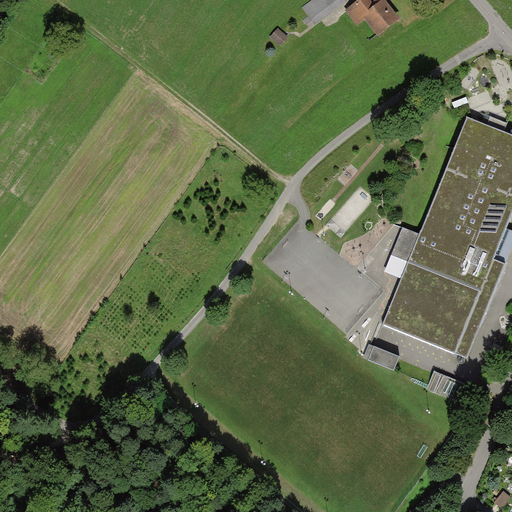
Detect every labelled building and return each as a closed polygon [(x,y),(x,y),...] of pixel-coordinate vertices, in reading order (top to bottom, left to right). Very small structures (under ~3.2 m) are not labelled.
[(315,25),(348,0),(312,0),(302,8),(308,16),(303,20),(307,25),(312,21),(315,25)] [(382,0),(375,6),(370,0),(358,0),(345,10),(357,25),(365,20),(378,36),(400,19),(385,0),(382,0)] [(278,28),(270,37),(279,46),(288,38),(278,28)] [(511,214),(511,136),(467,118),(419,234),(403,228),(392,256),(408,262),(383,325),(466,359),(511,247),(511,231),(506,229),(511,214)] [(399,357),(369,345),(364,359),(394,371),(399,357)] [(464,384),(435,371),(427,389),(456,402),(464,384)] [(511,498),(504,491),(494,503),(502,509),(511,498)]
